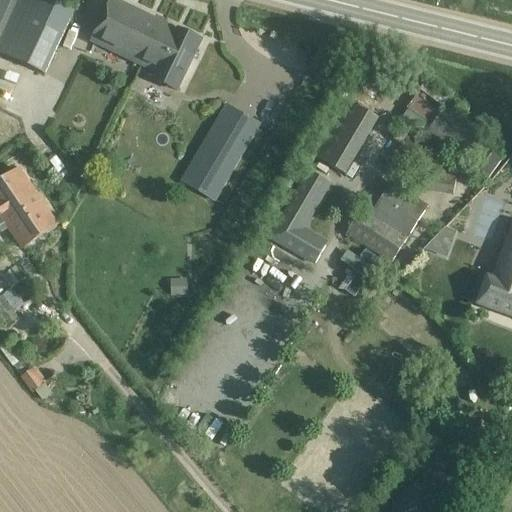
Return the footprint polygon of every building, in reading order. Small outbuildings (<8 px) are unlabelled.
[(0,0),(0,54),(45,76),(80,2),(75,0),(0,0)] [(112,1),(92,43),(142,67),(157,37),(158,38),(164,26),(112,1)] [(154,81),(178,92),(202,42),(178,30),(177,31),(164,26),(158,38),(157,37),(142,67),(158,74),(154,81)] [(0,101),(10,107),(19,88),(0,78),(0,101)] [(353,176),(380,115),(352,102),(324,163),(353,176)] [(466,164),(474,155),(488,138),(448,106),(434,123),(427,132),(466,164)] [(184,183),(215,201),(259,126),(228,108),(184,183)] [(91,160),(84,156),(79,166),(87,169),(91,160)] [(0,227),(6,223),(24,251),(58,227),(19,170),(0,183),(0,227)] [(456,178),(419,171),(416,190),(453,197),(456,178)] [(310,172),(271,238),(315,265),(326,246),(303,232),(331,185),(310,172)] [(389,264),(391,266),(408,241),(429,208),(392,183),(371,215),(363,209),(345,235),(365,249),(389,264)] [(511,223),(492,279),(488,277),(477,305),(511,317),(511,223)] [(373,271),(381,276),(389,264),(365,249),(358,260),(354,258),(348,267),(358,273),(345,292),(354,299),(373,271)] [(0,317),(3,322),(33,299),(28,292),(34,287),(10,255),(0,262),(0,317)] [(189,278),(172,279),(173,296),(190,296),(189,278)] [(408,485),(393,511),(439,511),(444,504),(408,485)]
